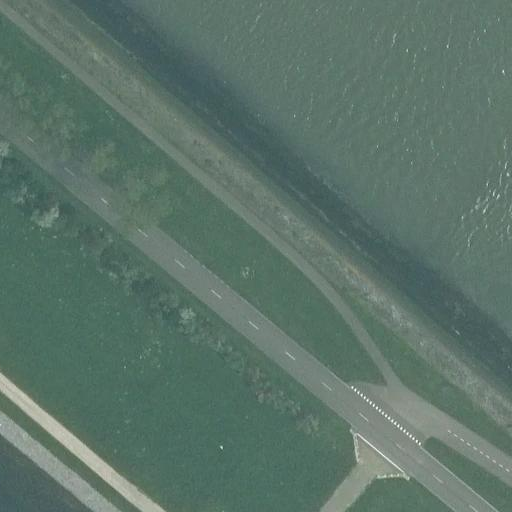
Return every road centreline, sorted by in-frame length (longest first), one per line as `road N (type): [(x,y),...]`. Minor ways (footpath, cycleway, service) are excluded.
road 1 (tertiary): [(387,433),(0,111)]
road 2 (unclassified): [(511,470),(409,403)]
road 3 (tertiary): [(480,511),(387,433)]
